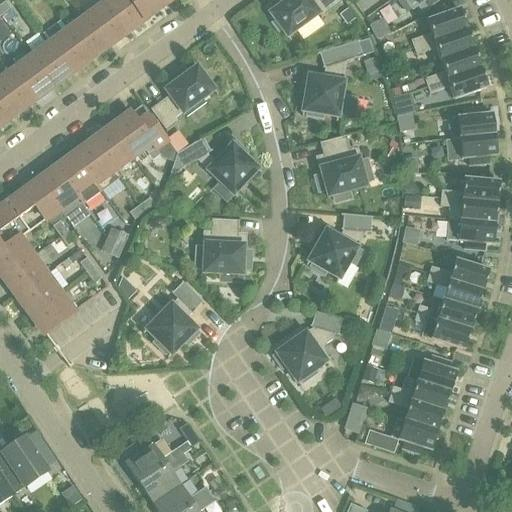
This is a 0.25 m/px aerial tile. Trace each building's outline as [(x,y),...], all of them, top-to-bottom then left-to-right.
[(125,33),(144,19),(137,9),(130,0),(110,0),(104,5),(125,33)] [(130,0),(137,9),(144,19),(158,10),(155,6),(163,0),(130,0)] [(269,14),(286,38),(318,15),(320,19),(340,4),(336,0),(275,0),(275,1),(279,6),(269,14)] [(392,0),(404,16),(410,11),(416,7),(421,13),(438,0),(392,0)] [(0,5),(0,15),(9,9),(4,2),(0,5)] [(106,47),(125,33),(104,5),(85,19),(106,47)] [(349,8),(340,15),(347,25),(356,18),(349,8)] [(413,49),(466,30),(459,10),(426,22),(430,34),(402,44),(405,51),(413,49)] [(66,33),(87,61),(106,47),(85,19),(66,33)] [(371,29),(376,39),(388,33),(383,23),(371,29)] [(439,61),(473,49),(466,30),(413,49),(415,56),(435,49),(439,61)] [(47,47),(68,75),(87,61),(66,33),(47,47)] [(346,62),(363,57),(358,42),(320,53),(324,69),(322,79),(303,76),(300,93),(305,94),(302,112),(306,112),(305,117),(322,119),(323,115),(337,118),(337,117),(353,119),(357,99),(340,96),(346,62)] [(49,89),(68,75),(47,47),(28,61),(49,89)] [(426,87),(479,69),(473,49),(439,61),(443,73),(423,80),(426,87)] [(375,59),(363,62),(365,70),(377,67),(375,59)] [(9,75),(29,103),(49,89),(28,61),(9,75)] [(150,110),(166,132),(179,123),(176,119),(214,91),(196,67),(186,74),(182,69),(170,78),(174,83),(164,91),(168,96),(150,110)] [(449,88),(453,100),(486,88),(479,69),(426,87),(429,95),(449,88)] [(0,81),(0,103),(10,117),(29,103),(9,75),(0,81)] [(401,88),(396,89),(392,90),(391,90),(392,98),(403,96),(401,88)] [(392,98),(397,117),(397,118),(411,115),(411,114),(415,113),(410,94),(403,96),(392,98)] [(0,124),(10,117),(0,103),(0,124)] [(462,111),(463,118),(447,120),(449,141),(459,140),(458,140),(494,136),(491,115),(483,116),(482,109),(462,111)] [(129,115),(111,129),(131,157),(143,149),(148,155),(167,141),(148,116),(136,124),(129,115)] [(397,118),(397,117),(396,118),(400,134),(415,130),(411,115),(397,118)] [(111,129),(92,142),(113,171),(131,157),(111,129)] [(459,140),(449,141),(445,142),(448,162),(467,160),(468,167),(488,165),(487,158),(496,157),(494,136),(458,140),(459,140)] [(333,196),(335,203),(349,199),(347,192),(365,188),(364,183),(371,181),(366,162),(359,164),(355,149),(349,151),(345,137),(319,144),(323,158),(317,159),(321,176),(314,178),(318,192),(325,190),(327,198),(333,196)] [(196,161),(232,196),(257,170),(243,157),(247,153),(235,142),(215,163),(207,155),(212,152),(203,138),(176,155),(169,177),(196,161)] [(119,179),(113,171),(92,142),(73,156),(95,184),(101,192),(119,179)] [(82,206),(101,192),(95,184),(73,156),(55,169),(82,206)] [(417,159),(401,160),(402,176),(417,175),(417,159)] [(58,211),(64,219),(82,206),(55,169),(37,183),(58,211)] [(440,199),(496,204),(498,183),(463,180),(462,193),(441,191),(440,199)] [(408,181),(404,185),(403,195),(413,195),(418,191),(408,181)] [(37,183),(19,196),(30,211),(35,208),(45,221),(47,220),(58,211),(37,183)] [(0,210),(21,238),(28,233),(19,219),(30,211),(19,196),(0,210)] [(416,197),(405,196),(403,209),(415,210),(416,197)] [(139,206),(144,213),(154,206),(149,199),(139,206)] [(459,221),(494,224),(496,204),(440,199),(439,207),(460,209),(459,221)] [(129,214),(134,221),(144,213),(139,206),(129,214)] [(0,247),(3,252),(19,240),(21,238),(0,210),(0,209),(0,247)] [(326,273),(338,280),(348,264),(354,267),(362,253),(356,249),(365,233),(370,234),(372,218),(341,215),(340,231),(342,231),(338,239),(321,229),(312,244),(317,246),(308,262),(312,264),(309,268),(324,277),(326,273)] [(204,226),(205,216),(196,216),(195,226),(204,226)] [(220,282),(241,283),(242,269),(249,270),(250,253),(243,253),(243,236),(238,236),(238,222),(211,220),(209,235),(204,234),(202,274),(220,275),(220,282)] [(492,246),(494,224),(459,221),(447,220),(445,241),(464,243),(463,250),(483,252),(484,245),(492,246)] [(67,232),(60,222),(53,227),(61,237),(67,232)] [(106,239),(123,248),(128,236),(110,229),(106,239)] [(75,242),(67,232),(61,237),(68,247),(75,242)] [(402,243),(415,246),(417,235),(405,232),(402,243)] [(100,251),(118,259),(123,248),(106,239),(100,251)] [(0,253),(0,274),(4,279),(32,258),(19,240),(3,252),(0,253)] [(4,279),(17,298),(46,277),(32,258),(4,279)] [(80,264),(87,274),(94,269),(87,259),(80,264)] [(428,275),(482,292),(488,272),(454,261),(451,274),(431,268),(428,275)] [(397,265),(392,285),(400,288),(400,287),(404,276),(408,277),(410,269),(397,265)] [(87,274),(95,284),(102,279),(94,269),(87,274)] [(442,301),(476,311),(482,292),(428,275),(426,283),(446,289),(442,301)] [(17,298),(31,316),(59,295),(46,277),(17,298)] [(151,344),(165,357),(169,353),(171,355),(184,342),(187,346),(199,334),(185,320),(202,303),(182,282),(171,293),(176,299),(146,330),(155,340),(151,344)] [(404,289),(400,287),(400,288),(392,285),(388,298),(394,300),(394,298),(401,300),(404,289)] [(31,316),(44,334),(72,313),(59,295),(31,316)] [(416,314),(470,331),(476,311),(442,301),(438,313),(418,307),(416,314)] [(300,381),(302,385),(316,375),(313,371),(329,360),(321,348),(332,341),(334,335),(339,337),(343,322),(314,313),(309,328),(312,329),(272,357),(281,371),(286,368),(296,383),(300,381)] [(420,338),(464,351),(470,331),(416,314),(413,322),(424,325),(420,338)] [(395,320),(382,316),(377,331),(390,335),(395,320)] [(371,346),(385,351),(390,335),(377,331),(376,330),(371,346)] [(416,382),(449,393),(456,373),(448,371),(450,364),(431,358),(429,364),(412,359),(406,378),(416,381),(416,382)] [(366,366),(362,379),(372,382),(376,370),(366,366)] [(389,395),(443,413),(449,393),(416,382),(412,394),(392,388),(389,395)] [(367,397),(369,392),(359,389),(356,398),(361,400),(367,397)] [(403,421),(437,432),(443,413),(389,395),(387,403),(407,410),(403,421)] [(353,405),(344,431),(358,435),(366,409),(353,405)] [(401,450),(420,456),(423,450),(431,452),(437,432),(403,421),(397,441),(403,443),(401,450)] [(0,476),(13,496),(49,472),(25,437),(0,453),(11,469),(0,476)] [(139,484),(183,454),(191,449),(187,442),(179,448),(178,447),(169,454),(160,441),(152,446),(125,464),(139,484)] [(139,484),(152,504),(179,486),(170,473),(188,462),(183,454),(139,484)] [(0,504),(13,496),(0,476),(0,504)] [(209,483),(213,489),(221,484),(217,478),(209,483)] [(152,504),(157,511),(183,511),(210,494),(205,487),(188,499),(179,486),(152,504)] [(359,505),(379,508),(381,496),(361,493),(359,505)] [(183,511),(199,511),(215,502),(210,494),(183,511)] [(234,502),(230,499),(225,502),(225,507),(230,510),(234,507),(234,502)]
